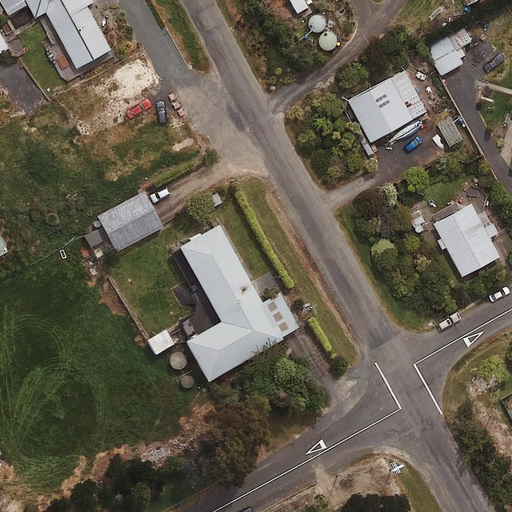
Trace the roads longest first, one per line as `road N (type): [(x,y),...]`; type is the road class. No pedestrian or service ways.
road 1 (residential): [(199,0),(407,386)]
road 2 (residential): [(407,386),(400,409),(214,511)]
road 3 (residential): [(407,386),(484,511)]
road 4 (residential): [(511,311),(414,364),(407,386)]
